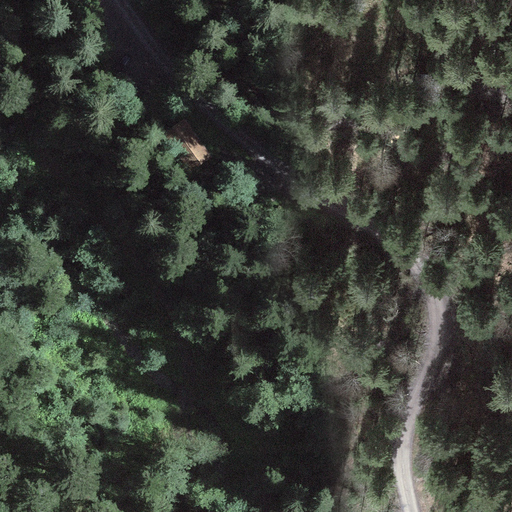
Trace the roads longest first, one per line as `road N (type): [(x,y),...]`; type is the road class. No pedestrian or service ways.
road 1 (track): [(409,511),(398,434),(433,367),(441,328),(421,267),(177,86),(121,0)]
road 2 (track): [(17,0),(37,150),(138,261),(175,328),(190,379),(185,511)]
